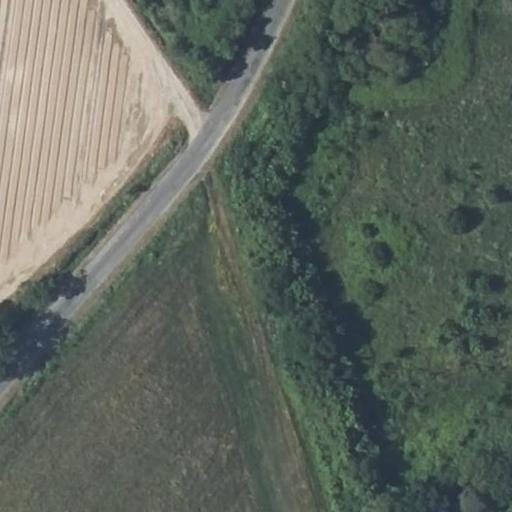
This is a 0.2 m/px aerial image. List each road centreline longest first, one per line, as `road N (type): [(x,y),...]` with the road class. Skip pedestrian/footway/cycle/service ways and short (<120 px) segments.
road 1 (track): [(327,511),(190,111),(118,0)]
road 2 (unclassified): [(284,0),(202,152),(0,377)]
